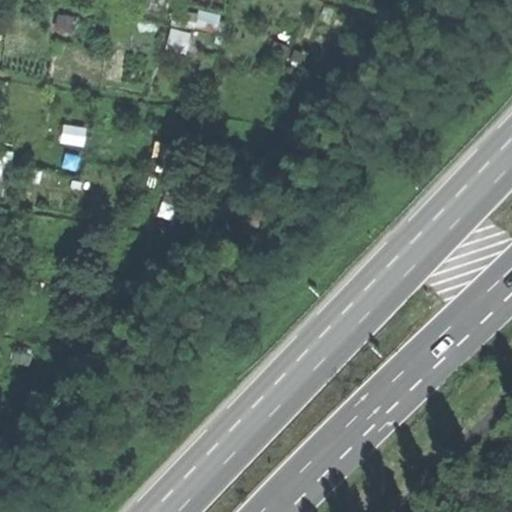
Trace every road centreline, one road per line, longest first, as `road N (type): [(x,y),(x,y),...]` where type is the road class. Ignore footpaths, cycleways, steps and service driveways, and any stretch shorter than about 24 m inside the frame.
road 1 (primary): [(511,148),(167,511)]
road 2 (primary): [(263,511),(511,278)]
